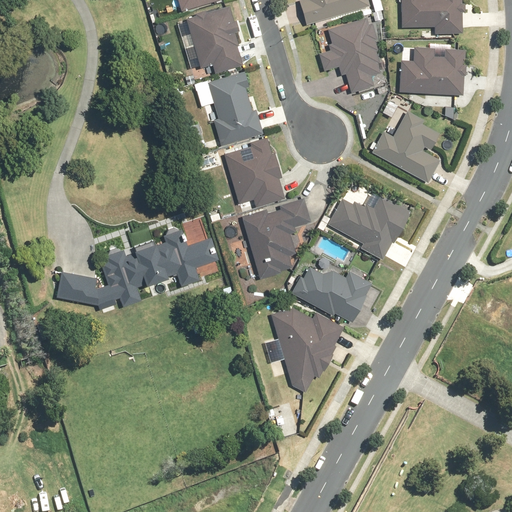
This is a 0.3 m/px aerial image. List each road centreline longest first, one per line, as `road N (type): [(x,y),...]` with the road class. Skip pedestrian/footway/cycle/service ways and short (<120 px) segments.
road 1 (tertiary): [(310,511),(470,220),(511,116)]
road 2 (residential): [(320,135),(296,110),(261,0)]
